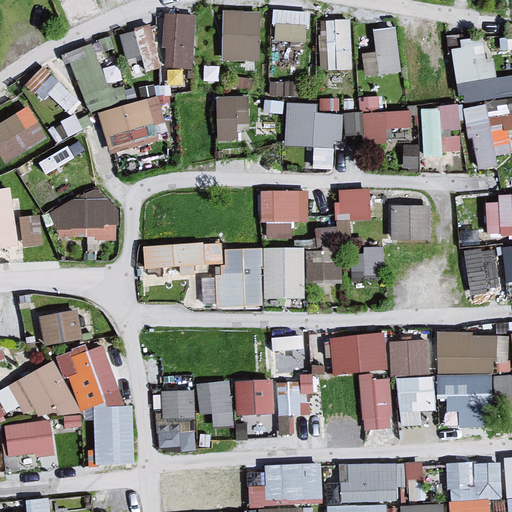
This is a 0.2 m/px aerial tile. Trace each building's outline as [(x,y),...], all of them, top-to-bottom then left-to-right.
[(311,16),(274,13),(272,36),(276,37),(276,44),(308,47),(311,16)] [(261,16),(226,15),(224,62),(260,63),(261,16)] [(195,19),(167,19),(165,69),(194,70),(195,19)] [(351,22),(324,24),(326,73),(353,72),(351,22)] [(445,27),(421,30),(422,40),(418,41),(419,57),(413,58),(417,92),(433,90),(432,86),(451,84),(445,27)] [(152,29),(120,37),(131,79),(163,71),(152,29)] [(397,30),(375,32),(377,54),(363,55),(366,78),(402,74),(397,30)] [(486,62),(483,38),(462,42),(463,51),(453,52),(460,98),(466,97),(467,106),(511,99),(511,78),(498,80),(495,61),(486,62)] [(511,40),(501,42),(502,53),(511,51),(511,40)] [(93,48),(67,57),(90,119),(131,104),(125,88),(109,94),(93,48)] [(84,105),(44,67),(24,88),(35,98),(37,95),(44,102),(50,96),(72,117),(84,105)] [(183,75),(170,75),(170,86),(183,86),(183,75)] [(252,82),(231,80),(230,88),(251,90),(252,82)] [(301,87),(270,86),(270,97),(301,98),(301,87)] [(251,132),(250,99),(219,100),(219,144),(238,144),(238,132),(251,132)] [(380,101),(361,101),(361,113),(380,112),(380,101)] [(158,102),(100,118),(109,153),(157,140),(153,126),(164,123),(158,102)] [(284,104),(265,102),(264,113),(283,115),(284,104)] [(340,103),(322,102),(322,113),(339,114),(340,103)] [(355,102),(346,102),(346,113),(354,113),(355,102)] [(511,134),(511,104),(465,113),(476,175),(500,170),(497,156),(510,153),(507,136),(511,134)] [(319,118),(320,107),(286,105),(285,149),(316,151),(316,169),(333,170),(334,145),(342,145),(343,119),(319,118)] [(460,108),(419,113),(423,163),(444,162),(444,155),(461,154),(460,141),(451,142),(450,131),(462,130),(460,108)] [(47,140),(28,112),(0,130),(0,152),(8,165),(47,140)] [(411,114),(347,118),(348,138),(367,136),(368,146),(389,145),(388,134),(412,133),(411,114)] [(64,128),(52,133),(56,141),(90,125),(86,118),(80,121),(76,117),(62,124),(64,128)] [(80,133),(20,169),(33,191),(83,162),(85,166),(96,160),(80,133)] [(420,150),(406,149),(405,168),(419,169),(420,150)] [(12,191),(0,192),(0,251),(20,249),(12,191)] [(371,191),(341,194),(342,207),(337,208),(341,251),(365,249),(364,239),(353,240),(352,224),(373,223),(371,191)] [(97,192),(50,214),(58,231),(59,240),(116,242),(118,210),(97,192)] [(309,194),(262,194),(262,225),(268,225),(269,245),(292,245),(292,225),(309,225),(309,194)] [(213,221),(211,197),(148,203),(151,233),(190,229),(189,224),(213,221)] [(511,198),(500,199),(500,205),(487,206),(490,237),(504,236),(504,241),(511,240),(511,198)] [(432,211),(395,211),(394,244),(431,245),(432,211)] [(40,219),(22,221),(25,249),(44,247),(40,219)] [(221,226),(211,227),(212,241),(221,240),(221,226)] [(337,249),(336,232),(317,233),(317,243),(296,244),(296,252),(337,249)] [(225,267),(223,244),(145,251),(146,271),(183,268),(183,276),(195,275),(195,270),(225,267)] [(386,273),(385,250),(365,251),(365,257),(352,258),(353,284),(380,283),(379,273),(386,273)] [(501,295),(494,252),(467,257),(474,299),(501,295)] [(265,309),(262,253),(228,255),(229,269),(223,270),(224,279),(201,280),(202,306),(216,305),(216,312),(265,309)] [(304,253),(267,253),(267,301),(305,301),(304,253)] [(343,285),(341,253),(307,254),(308,286),(343,285)] [(96,325),(95,308),(81,308),(81,326),(96,325)] [(79,314),(42,320),(47,348),(83,342),(79,314)] [(282,354),(280,337),(271,338),(275,382),(311,379),(309,352),(282,354)] [(509,340),(442,337),(441,375),(494,377),(494,362),(508,363),(509,340)] [(161,338),(147,339),(148,356),(161,355),(161,338)] [(384,338),(333,343),(337,378),(388,373),(384,338)] [(267,340),(256,341),(258,372),(269,372),(267,340)] [(205,345),(195,345),(196,366),(206,365),(205,345)] [(428,345),(394,346),(396,379),(429,377),(428,345)] [(127,408),(103,349),(89,355),(87,349),(58,360),(65,379),(71,378),(83,413),(107,405),(108,409),(127,408)] [(190,362),(160,364),(162,384),(191,382),(190,362)] [(82,416),(53,365),(0,395),(0,399),(9,414),(19,408),(24,416),(37,413),(39,419),(58,416),(59,420),(82,416)] [(511,365),(499,366),(499,377),(511,377),(511,365)] [(227,370),(212,371),(213,382),(228,381),(227,370)] [(375,384),(375,377),(361,379),(366,433),(392,431),(387,383),(375,384)] [(493,378),(440,379),(440,403),(450,403),(450,415),(462,415),(462,431),(486,430),(486,414),(494,414),(493,378)] [(511,378),(496,380),(498,409),(511,407),(511,378)] [(359,423),(354,380),(318,383),(324,446),(341,445),(339,425),(359,423)] [(438,422),(434,380),(399,383),(403,430),(423,428),(422,423),(438,422)] [(316,398),(315,381),(275,384),(280,439),(307,436),(306,419),(311,417),(310,399),(316,398)] [(229,384),(198,388),(202,417),(214,415),(216,433),(234,431),(229,384)] [(273,385),(239,386),(240,419),(249,418),(250,435),(275,434),(273,385)] [(195,395),(164,396),(165,422),(196,421),(195,395)] [(136,467),(134,411),(97,412),(99,468),(136,467)] [(81,420),(66,420),(67,430),(81,429),(81,420)] [(52,422),(6,429),(10,460),(36,456),(37,460),(57,458),(52,422)] [(194,425),(160,428),(162,450),(182,448),(182,455),(197,454),(194,425)] [(247,427),(238,428),(239,442),(248,441),(247,427)] [(211,438),(202,437),(201,447),(210,448),(211,438)] [(424,466),(407,467),(410,506),(427,504),(424,466)] [(502,467),(451,469),(452,504),(503,502),(502,467)] [(267,491),(251,491),(252,509),(323,507),(322,468),(266,470),(267,491)] [(397,469),(342,470),(343,505),(398,504),(397,469)] [(210,482),(167,484),(168,511),(199,511),(249,509),(248,493),(211,494),(210,482)] [(28,511),(51,511),(50,502),(28,505),(28,511)] [(491,511),(490,503),(451,507),(451,511),(491,511)]
